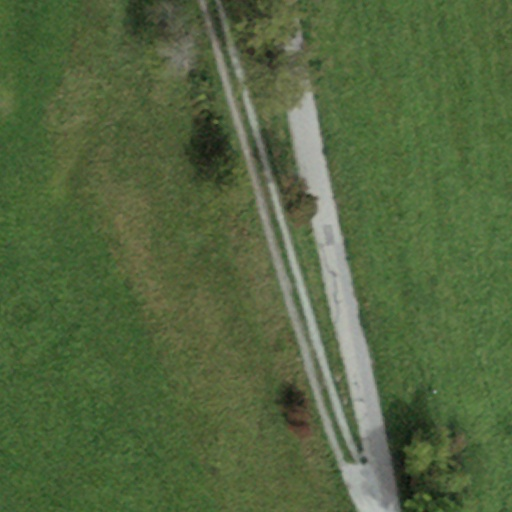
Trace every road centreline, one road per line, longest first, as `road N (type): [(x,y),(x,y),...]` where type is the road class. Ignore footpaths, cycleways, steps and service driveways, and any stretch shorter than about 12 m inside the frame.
road 1 (track): [(210,0),(301,327),(375,511)]
road 2 (unclassified): [(383,511),(283,0)]
